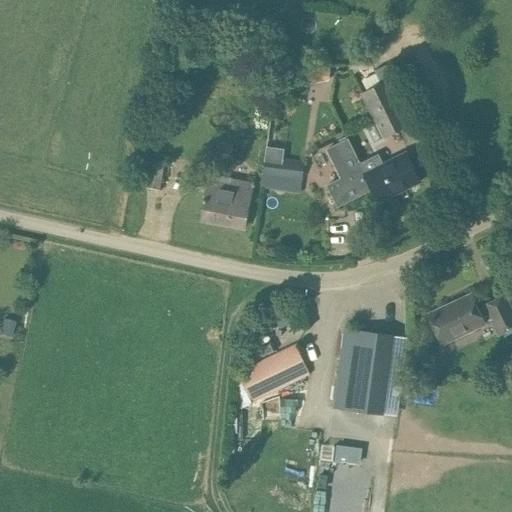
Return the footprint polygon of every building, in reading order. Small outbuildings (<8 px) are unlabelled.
[(330,63),(313,60),(311,73),(328,75),(330,63)] [(387,78),(396,74),(390,62),(374,69),(380,81),(387,78)] [(409,124),(387,78),(380,81),(359,91),(381,137),(409,124)] [(285,148),(310,150),(313,101),(288,100),(285,148)] [(384,164),(377,151),(360,160),(348,135),(324,147),(341,181),(362,170),(364,174),(378,202),(420,181),(406,153),(384,164)] [(158,189),(164,158),(141,155),(136,185),(158,189)] [(263,156),(259,187),(299,193),(303,162),(263,156)] [(255,183),(231,179),(229,184),(209,180),(201,220),(244,228),(255,183)] [(497,336),(511,329),(511,308),(505,295),(483,305),(485,309),(479,311),(472,297),(448,309),(447,306),(429,314),(442,344),(485,324),(484,323),(490,320),(497,336)] [(297,321),(289,302),(272,310),(280,329),(297,321)] [(0,330),(0,333),(11,337),(15,322),(3,318),(0,330)] [(383,415),(394,335),(345,329),(334,408),(383,415)] [(293,342),(236,370),(251,402),(308,374),(293,342)] [(341,444),(339,460),(364,462),(365,446),(341,444)]
